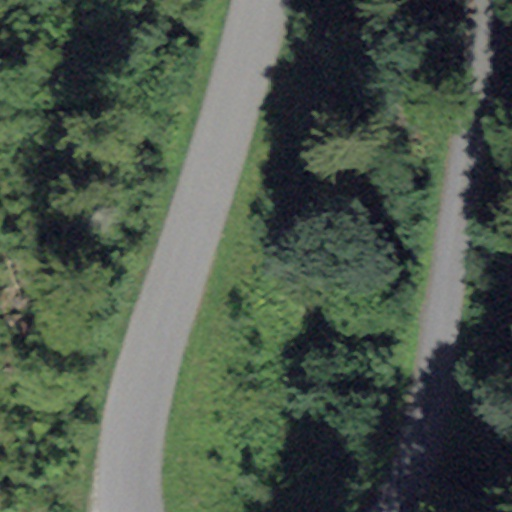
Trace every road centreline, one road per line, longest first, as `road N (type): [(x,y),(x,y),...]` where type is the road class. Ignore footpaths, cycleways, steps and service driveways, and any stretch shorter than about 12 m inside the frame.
road 1 (unclassified): [(494,0),(426,399),(387,511)]
road 2 (unclassified): [(149,511),(173,283),(250,0)]
